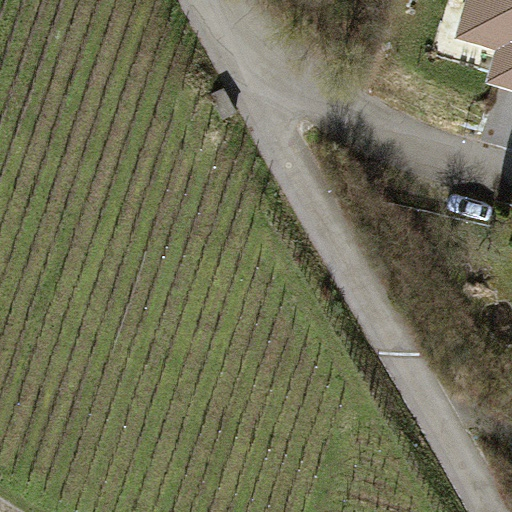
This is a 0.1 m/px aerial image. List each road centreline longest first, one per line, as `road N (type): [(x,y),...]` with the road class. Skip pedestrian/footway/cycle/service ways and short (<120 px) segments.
road 1 (residential): [(249,67),(481,511)]
road 2 (residential): [(511,172),(432,153),(249,67)]
